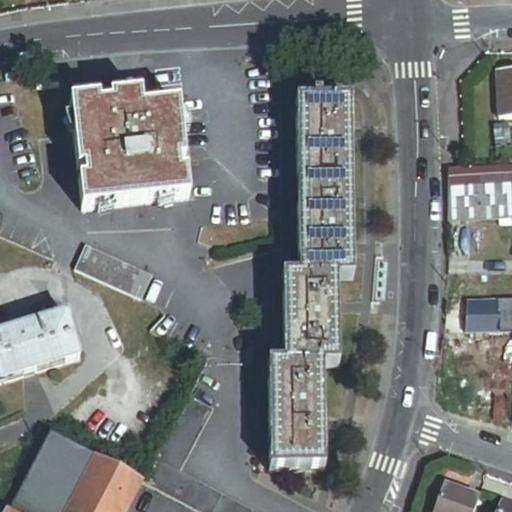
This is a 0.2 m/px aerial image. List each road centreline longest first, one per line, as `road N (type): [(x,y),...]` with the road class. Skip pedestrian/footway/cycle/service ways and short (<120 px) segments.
road 1 (tertiary): [(0,49),(354,16),(411,21)]
road 2 (tertiary): [(396,417),(415,333),(411,21)]
road 3 (residential): [(396,417),(511,458)]
